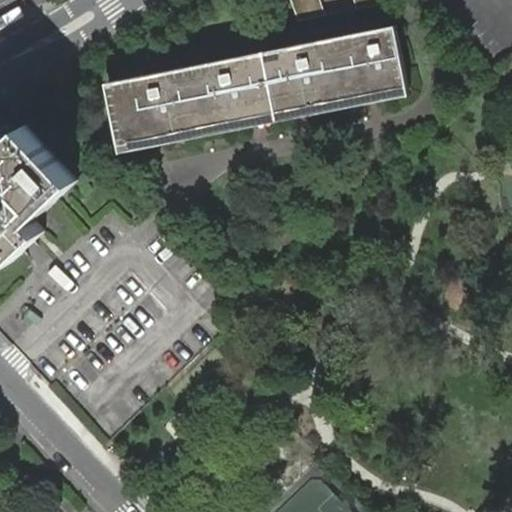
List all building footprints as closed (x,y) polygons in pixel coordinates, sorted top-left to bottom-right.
[(0,0),(0,8),(18,0),(0,0)] [(291,0),(299,21),(326,15),(320,0),(291,0)] [(353,0),(357,9),(385,3),(383,0),(353,0)] [(108,82),(122,151),(154,145),(410,94),(397,24),(143,75),(108,82)] [(37,220),(79,179),(27,123),(0,148),(0,254),(4,251),(14,261),(25,251),(46,230),(37,220)]
